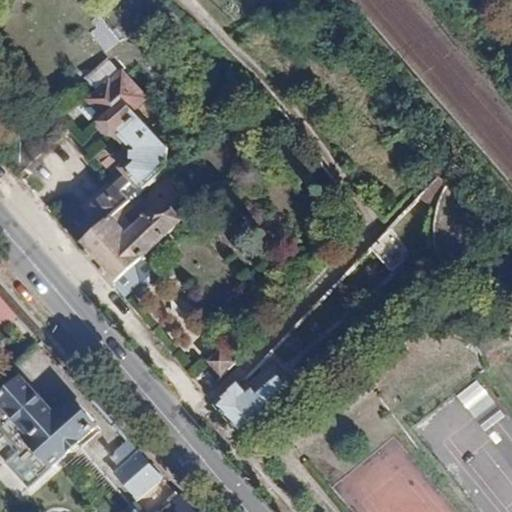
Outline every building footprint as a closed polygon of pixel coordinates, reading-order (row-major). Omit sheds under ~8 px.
[(103,223),(139,189),(170,160),(168,140),(133,102),(143,93),(119,68),(91,95),(104,108),(98,114),(117,134),(120,131),(136,146),(136,157),(87,204),(103,223)] [(79,245),(114,285),(183,219),(173,207),(151,211),(136,225),(125,214),(144,196),(139,189),(103,223),(79,245)] [(409,249),(389,226),(379,237),(399,258),(409,249)] [(431,323),(416,326),(421,352),(430,351),(441,350),(453,353),(464,358),(473,335),(466,330),(454,326),(431,323)] [(211,361),(225,375),(238,361),(223,347),(211,361)] [(293,387),(304,378),(292,363),(282,371),(293,387)] [(247,387),(240,380),(217,403),(239,430),(293,387),(282,371),(258,389),(253,382),(247,387)] [(24,382),(0,404),(0,419),(25,447),(31,442),(54,468),(96,428),(74,403),(56,419),(24,382)] [(103,473),(139,505),(164,477),(128,445),(103,473)] [(192,511),(181,500),(168,511),(192,511)]
